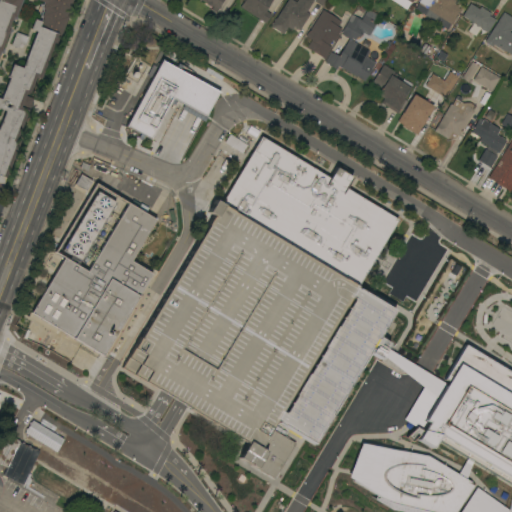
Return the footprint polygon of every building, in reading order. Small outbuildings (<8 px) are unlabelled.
[(0,0),(72,0),(66,15),(68,16),(61,35),(60,35),(56,43),(54,43),(40,79),(35,77),(28,95),(25,94),(24,95),(32,98),(17,139),(20,140),(0,191),(0,0)] [(222,0),(215,12),(211,10),(212,7),(211,6),(210,7),(206,5),(206,3),(200,0),(222,0)] [(240,7),(243,1),(242,0),(271,0),(267,7),(268,7),(266,10),(265,10),(271,14),(265,23),(240,7)] [(287,0),(292,0),(295,2),(296,0),(326,0),(322,6),(313,1),(306,12),(309,14),(299,30),(293,27),(291,30),(287,27),(283,34),(270,26),(287,0)] [(392,0),(412,0),(411,3),(410,3),(406,9),(392,0)] [(437,16),(436,18),(428,13),(429,11),(427,9),(423,14),(415,9),(418,3),(419,0),(456,0),(454,4),(458,7),(457,8),(461,10),(451,25),(437,16)] [(490,13),(488,15),(495,20),(487,32),(480,28),(475,36),(467,31),(471,24),(470,23),(471,22),(461,16),(469,3),(478,9),(480,6),(490,13)] [(322,10),(340,21),(337,26),(341,29),(338,34),(339,35),(334,42),(331,40),(328,45),(331,47),(326,54),(326,55),(324,59),(306,47),(311,40),(305,36),(322,10)] [(503,12),(511,17),(511,26),(509,31),(511,33),(511,55),(505,51),(504,52),(493,44),(491,46),(484,41),(503,12)] [(340,33),(352,14),(360,19),(364,14),(376,22),(368,35),(362,32),(359,38),(357,36),(355,40),(353,39),(352,41),(340,33)] [(362,47),(364,45),(367,47),(366,49),(369,51),(365,57),(375,62),(363,81),(362,81),(363,80),(356,76),(356,77),(338,66),(336,69),(324,62),(330,52),(338,56),(348,39),(362,47)] [(126,127),(149,138),(168,97),(205,114),(217,88),(156,61),(126,127)] [(471,61),(475,64),(475,65),(478,66),(467,82),(461,78),(471,61)] [(380,103),(383,98),(377,94),(381,88),(372,82),(382,64),(394,71),(391,76),(410,88),(403,99),(407,101),(402,109),(400,107),(399,108),(400,109),(397,113),(380,103)] [(499,78),(491,91),(472,80),(480,66),(499,78)] [(424,86),(431,74),(443,81),(449,72),(457,76),(445,98),(424,86)] [(416,135),(401,126),(402,125),(397,122),(413,94),(433,106),(416,135)] [(450,103),(451,104),(455,99),(462,103),(469,103),(473,105),(471,108),(473,110),(458,136),(457,135),(455,138),(450,140),(434,130),(450,103)] [(511,129),(511,131),(500,124),(506,113),(511,116),(511,129)] [(506,140),(498,153),(478,141),(480,138),(470,132),(479,118),(482,120),(483,119),(499,129),(496,134),(506,140)] [(213,215),(207,211),(214,200),(220,203),(260,136),(329,178),(335,167),(351,177),(345,188),(398,220),(357,287),(362,289),(355,301),(349,298),(270,429),(294,443),(273,479),(238,458),(247,443),(121,367),(213,215)] [(511,138),(511,185),(509,191),(487,177),(511,138)] [(489,168),(487,167),(479,162),(479,161),(477,160),(484,149),(496,156),(489,168)] [(92,181),(86,191),(74,184),(80,174),(92,181)] [(97,191),(114,202),(79,261),(62,250),(97,191)] [(63,257),(87,271),(128,203),(155,219),(130,261),(151,273),(101,356),(30,313),(63,257)] [(113,511),(114,511),(115,511),(296,511),(297,511),(298,511),(396,511),(383,504),(386,499),(321,459),(335,436),(339,439),(347,427),(362,436),(359,441),(436,488),(440,481),(436,478),(438,473),(443,476),(449,466),(439,459),(447,446),(443,443),(451,430),(369,380),(386,352),(390,355),(398,342),(413,352),(410,357),(481,400),(511,352),(486,336),(489,332),(422,291),(436,268),(441,271),(448,259),(464,268),(461,273),(511,304),(511,466),(494,455),(483,473),(476,468),(463,488),(468,491),(465,496),(460,493),(456,500),(475,511),(113,511)] [(422,287),(389,269),(382,282),(414,300),(422,287)] [(389,309),(351,289),(280,425),(317,445),(389,309)] [(406,341),(414,328),(413,327),(418,319),(419,319),(426,307),(476,337),(470,348),(473,349),(471,353),(468,351),(460,365),(462,367),(459,371),(457,370),(456,371),(406,341)] [(484,361),(471,382),(458,374),(471,353),(484,361)] [(2,476),(21,485),(37,451),(10,438),(0,457),(0,464),(6,467),(2,476)] [(89,492),(79,508),(32,479),(34,475),(31,474),(34,469),(37,471),(41,463),(89,492)] [(46,491),(43,496),(16,479),(19,474),(46,491)] [(511,511),(511,494),(510,494),(508,508),(473,488),(459,511),(511,511)]
